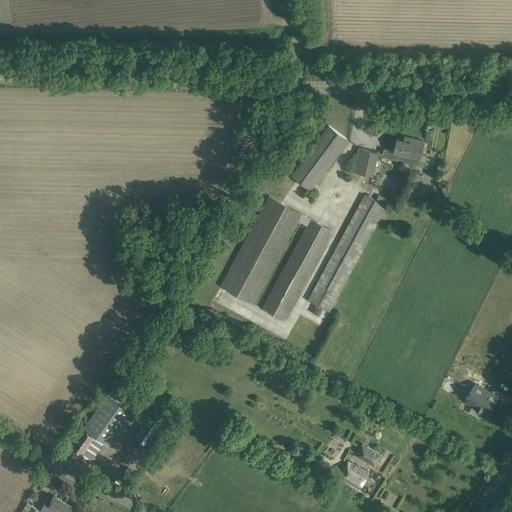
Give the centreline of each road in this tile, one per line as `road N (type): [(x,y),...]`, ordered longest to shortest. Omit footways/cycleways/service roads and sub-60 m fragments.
road 1 (unclassified): [(511,95),(0,77)]
road 2 (unclassified): [(48,465),(108,381),(150,289),(220,196)]
